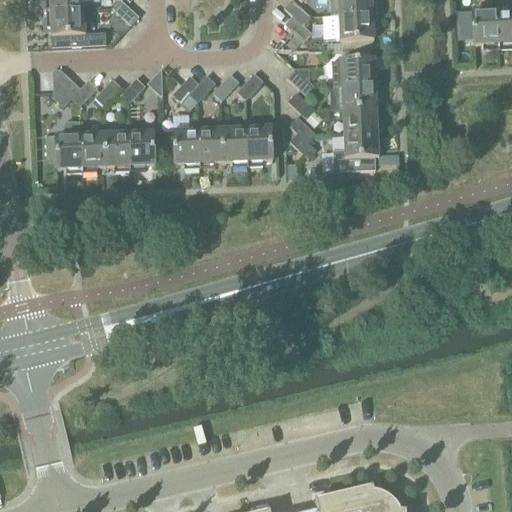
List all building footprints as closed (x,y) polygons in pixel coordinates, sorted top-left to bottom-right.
[(49,0),(51,15),(85,14),(84,0),(49,0)] [(337,0),(338,20),(373,18),(372,0),(337,0)] [(131,30),(139,21),(119,4),(112,12),(131,30)] [(284,12),(292,20),(303,29),(310,21),(291,4),(284,12)] [(511,13),(496,14),(498,53),(511,51),(511,13)] [(85,14),(51,15),(52,41),(86,40),(85,14)] [(483,53),(498,53),(496,14),(471,15),(472,50),(483,49),(483,53)] [(373,18),(338,20),(339,45),(374,44),(373,18)] [(311,37),(303,29),(292,20),(285,28),(303,46),(311,37)] [(341,90),(376,89),(375,63),(340,64),(341,78),(329,78),(329,90),(341,90)] [(306,99),(313,91),(308,87),(308,74),(294,73),(287,82),(306,99)] [(71,103),(80,93),(59,74),(53,74),(51,74),(52,103),(62,113),(71,103)] [(245,105),(262,86),(254,78),(236,96),(245,105)] [(221,106),(239,88),(230,79),(212,98),(221,106)] [(189,99),(198,88),(189,80),(171,100),(180,108),(189,99)] [(206,80),(198,88),(189,99),(197,106),(214,87),(206,80)] [(127,109),(144,91),(136,83),(119,101),(127,109)] [(102,110),(119,92),(110,84),(95,103),(102,110)] [(88,85),(80,93),(71,103),(79,111),(96,92),(88,85)] [(342,113),(377,112),(376,89),(341,90),(342,113)] [(306,123),(314,115),(295,98),(288,106),(306,123)] [(189,99),(180,108),(188,116),(197,106),(189,99)] [(343,137),(378,136),(377,112),(342,113),(343,137)] [(314,115),(306,123),(315,132),(323,123),(314,115)] [(289,130),(297,137),(308,147),(315,139),(296,122),(289,130)] [(56,140),(57,175),(82,174),(80,139),(79,139),(78,127),(64,127),(65,140),(56,140)] [(246,133),(248,167),(273,166),(272,132),(246,133)] [(224,168),(248,167),(246,133),(222,134),(224,168)] [(200,169),(224,168),(222,134),(198,135),(200,169)] [(175,170),(200,169),(198,135),(173,136),(175,170)] [(378,136),(343,137),(344,155),(333,155),(333,176),(339,176),(358,176),(374,175),(374,162),(378,161),(378,136)] [(106,173),(130,172),(128,137),(104,138),(106,173)] [(128,137),(130,172),(155,171),(154,137),(128,137)] [(316,154),(308,147),(297,137),(289,147),(308,163),(316,154)] [(82,174),(106,173),(104,138),(80,139),(82,174)] [(388,511),(387,511),(385,510),(383,508),(381,506),(379,504),(377,502),(375,499),(374,497),(373,494),(372,491),(314,505),(315,511),(388,511)]
